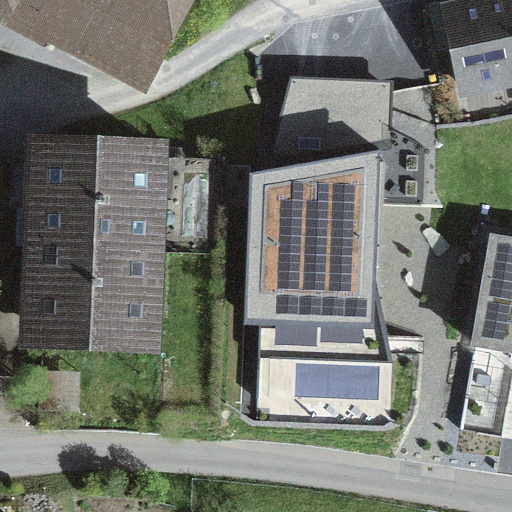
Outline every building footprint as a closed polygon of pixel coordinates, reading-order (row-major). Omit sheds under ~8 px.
[(36,0),(138,53),(165,0),(36,0)] [(511,0),(501,0),(449,11),(465,87),(511,77),(511,0)] [(391,83),(291,79),(265,170),(379,148),(391,145),(391,83)] [(265,170),(261,335),(389,339),(374,288),(379,148),(265,170)] [(45,252),(142,255),(145,156),(48,153),(45,252)] [(20,190),(0,188),(0,248),(16,249),(20,190)] [(511,239),(492,236),(474,341),(511,347),(511,239)] [(142,255),(45,252),(43,339),(139,342),(142,255)]
